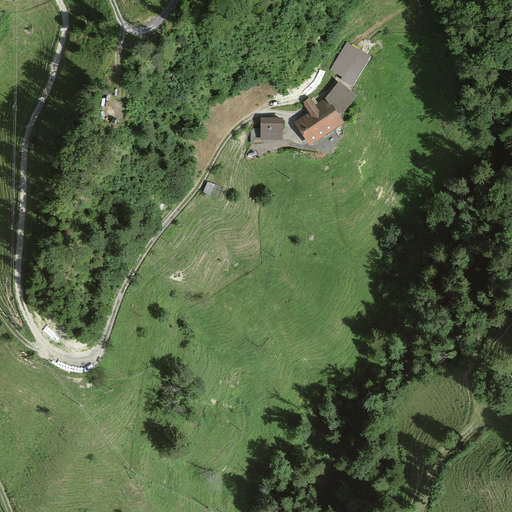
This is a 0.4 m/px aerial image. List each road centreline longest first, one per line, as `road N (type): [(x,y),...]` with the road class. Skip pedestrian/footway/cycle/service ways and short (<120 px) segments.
road 1 (track): [(48,354),(70,367),(97,360),(132,275),(222,143),(256,114),(291,114)]
road 2 (track): [(60,0),(65,31),(25,146),(19,270),(26,313),(48,354)]
road 3 (track): [(125,27),(59,146),(26,313)]
road 4 (track): [(415,511),(441,454),(480,415),(472,360),(511,253)]
road 5 (track): [(419,0),(357,50),(327,93),(291,114)]
road 6 (track): [(511,80),(474,82),(451,0)]
